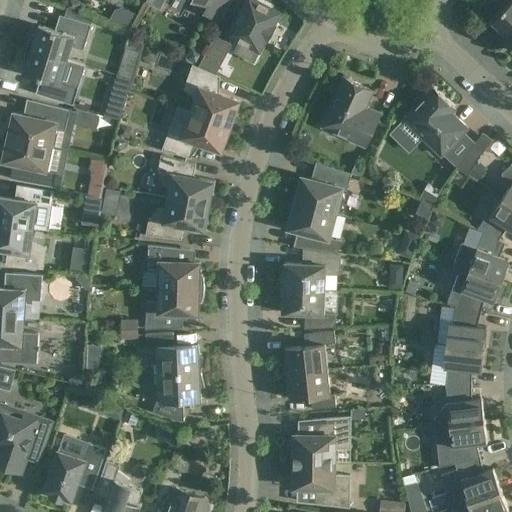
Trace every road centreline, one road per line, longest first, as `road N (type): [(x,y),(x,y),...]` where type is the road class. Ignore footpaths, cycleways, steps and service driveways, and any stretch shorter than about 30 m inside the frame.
road 1 (residential): [(248,511),(248,236),(327,14)]
road 2 (residential): [(327,14),(362,47),(405,53),(439,31)]
